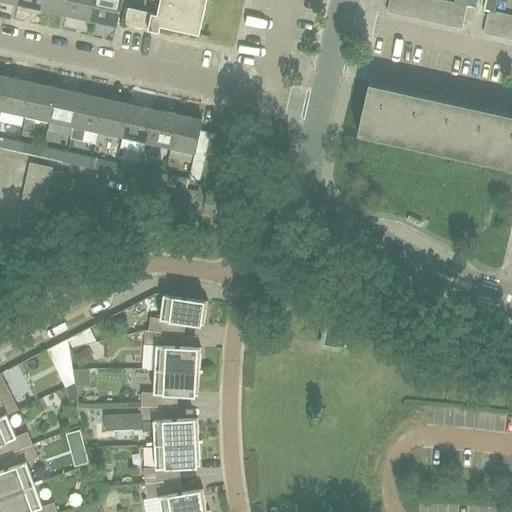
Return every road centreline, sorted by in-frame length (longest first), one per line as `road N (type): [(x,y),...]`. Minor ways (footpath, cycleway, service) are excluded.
road 1 (residential): [(318,104),(0,34)]
road 2 (residential): [(0,290),(159,214),(230,218),(270,238)]
road 3 (residential): [(0,343),(139,272),(241,275)]
road 4 (residential): [(240,511),(231,406),(241,275)]
road 5 (tertiary): [(511,303),(419,270),(316,202)]
